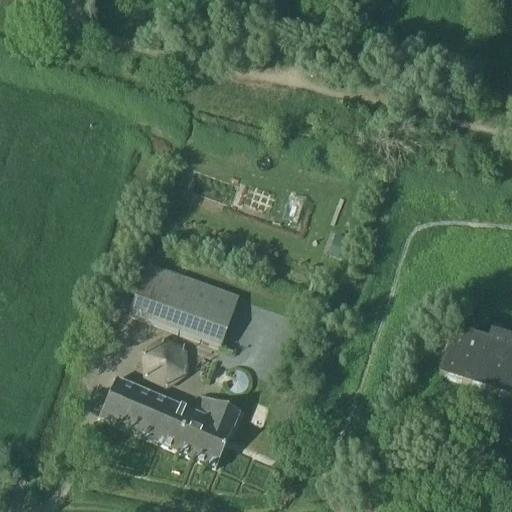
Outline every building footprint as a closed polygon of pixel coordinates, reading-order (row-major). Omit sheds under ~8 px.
[(334,237),(326,258),(341,263),(349,243),(334,237)] [(236,301),(147,268),(146,268),(128,318),(218,351),(236,301)] [(172,388),(189,351),(155,335),(138,373),(172,388)] [(511,348),(488,341),(486,349),(465,342),(464,347),(450,342),(438,381),(511,403),(511,348)] [(238,416),(199,399),(192,416),(114,382),(97,421),(214,471),(215,471),(225,446),(238,416)] [(425,477),(411,447),(398,453),(412,484),(425,477)]
